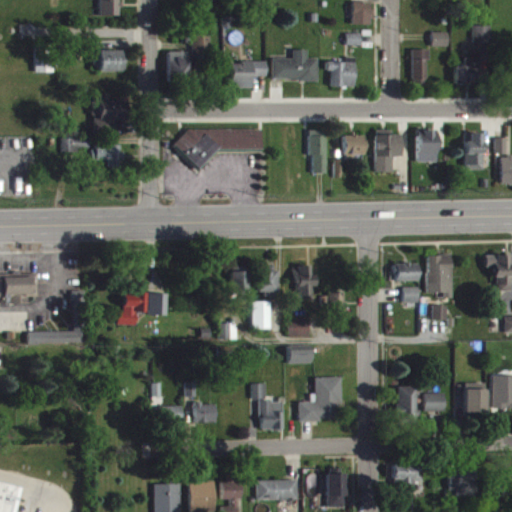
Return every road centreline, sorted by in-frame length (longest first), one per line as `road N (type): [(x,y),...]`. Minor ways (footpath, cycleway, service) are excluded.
road 1 (secondary): [(0,227),(511,218)]
road 2 (residential): [(151,108),(511,107)]
road 3 (residential): [(164,446),(511,441)]
road 4 (residential): [(368,223),(370,511)]
road 5 (residential): [(148,0),(150,223)]
